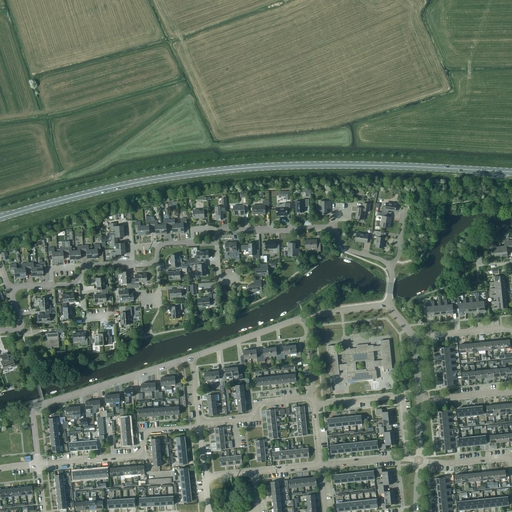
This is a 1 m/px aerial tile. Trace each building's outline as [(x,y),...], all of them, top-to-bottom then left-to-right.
[(285,200),(290,200),(290,191),(279,191),(279,196),(285,196),(285,200)] [(226,206),(225,195),(224,195),(224,198),(221,198),(222,205),(220,205),(220,206),(215,207),(216,220),(223,219),(223,214),(227,213),(226,206)] [(309,206),(309,199),(303,199),(303,201),(296,201),(296,212),(304,212),(304,206),(309,206)] [(327,209),(331,209),(330,201),(319,201),(320,214),(327,214),(327,209)] [(265,210),(269,210),(269,202),(263,202),(263,205),(253,205),(253,214),(265,213),(265,210)] [(287,209),(290,209),(290,203),(285,203),(281,204),(278,205),(277,205),(276,205),(277,215),(287,215),(287,209)] [(369,212),(370,204),(363,203),(362,208),(357,207),(355,218),(364,220),(365,211),(369,212)] [(395,204),(392,203),(387,203),(386,207),(383,206),(382,212),(388,213),(388,210),(394,211),(395,204)] [(244,211),(248,211),(248,204),(243,204),(243,205),(234,206),(234,214),(245,214),(244,211)] [(204,214),(208,214),(207,208),(202,208),(202,209),(193,210),(194,218),(204,218),(204,214)] [(381,226),(389,228),(391,217),(386,217),(387,213),(378,212),(378,215),(382,216),(381,226)] [(146,225),(144,226),(144,236),(146,235),(146,234),(150,234),(149,227),(152,227),(152,221),(152,217),(146,217),(146,225)] [(181,223),(178,223),(179,233),(184,233),(184,225),(187,224),(186,218),(181,219),(181,223)] [(161,223),(161,224),(161,234),(167,234),(166,226),(169,226),(169,219),(163,220),(164,223),(161,223)] [(173,232),(176,232),(176,233),(179,233),(178,223),(178,222),(175,222),(175,219),(169,219),(169,226),(173,225),(173,232)] [(158,220),(152,221),(152,227),(155,227),(156,233),(159,233),(159,234),(161,234),(161,224),(158,225),(158,220)] [(142,236),(144,236),(144,226),(143,224),(141,224),(140,221),(135,222),(135,228),(138,228),(139,234),(142,234),(142,236)] [(114,229),(114,232),(124,231),(124,229),(123,229),(123,225),(116,226),(116,223),(109,223),(110,229),(114,229)] [(108,241),(111,240),(117,240),(117,237),(123,237),(123,233),(125,233),(124,231),(114,232),(115,235),(110,235),(110,238),(108,238),(108,241)] [(375,247),(383,248),(384,238),(380,237),(381,232),(375,231),(375,234),(377,235),(377,237),(375,247)] [(363,242),(367,243),(368,235),(356,233),(355,241),(363,242)] [(113,249),(116,249),(126,248),(125,246),(124,246),(124,243),(117,243),(117,240),(111,240),(111,246),(113,246),(113,249)] [(316,240),(306,240),(306,248),(316,248),(316,251),(323,251),(323,243),(316,243),(316,240)] [(65,241),(65,247),(66,253),(69,253),(69,259),(72,259),(72,261),(75,260),(74,250),(74,248),(71,248),(71,246),(70,246),(69,241),(65,241)] [(272,248),(272,251),(279,251),(279,244),(275,244),(275,241),(265,241),(265,248),(272,248)] [(505,246),(500,247),(501,256),(507,256),(506,248),(510,247),(509,241),(504,241),(505,246)] [(236,256),(236,259),(239,259),(239,246),(236,246),(236,242),(226,242),(226,252),(230,252),(230,257),(236,256)] [(501,256),(500,247),(495,247),(494,242),(489,243),(490,249),(493,249),(494,257),(501,256)] [(249,245),(242,245),(242,250),(246,250),(246,252),(249,252),(249,254),(253,254),(253,258),(259,258),(259,251),(256,251),(256,244),(255,244),(255,243),(251,243),(251,244),(249,244),(249,245)] [(288,243),(288,256),(299,256),(299,248),(295,248),(295,243),(288,243)] [(94,249),(91,249),(92,259),(94,259),(94,258),(97,257),(97,251),(100,250),(100,244),(94,245),(94,249)] [(77,250),(74,250),(75,260),(77,260),(77,259),(80,259),(80,252),(83,252),(82,245),(77,246),(77,250)] [(90,258),(90,259),(92,259),(91,249),(91,247),(88,247),(88,245),(82,245),(83,252),(86,251),(86,258),(90,258)] [(58,262),(57,252),(54,252),(54,247),(48,248),(48,254),(51,254),(52,260),(55,260),(55,262),(58,262)] [(63,253),(66,253),(65,247),(60,247),(60,249),(57,249),(57,252),(58,262),(60,261),(60,260),(63,260),(63,253)] [(126,250),(126,248),(116,249),(116,252),(111,252),(112,258),(118,257),(118,254),(124,254),(124,250),(126,250)] [(194,256),(195,262),(201,262),(201,259),(208,258),(207,251),(197,252),(198,256),(194,256)] [(182,268),(187,268),(188,268),(187,264),(182,264),(182,262),(179,262),(178,255),(171,256),(172,266),(176,265),(176,268),(182,268)] [(36,265),(36,267),(37,277),(43,276),(42,268),(45,268),(45,262),(42,262),(42,259),(39,259),(39,264),(36,265)] [(195,262),(195,268),(198,268),(199,275),(206,274),(205,264),(201,265),(201,262),(195,262)] [(19,267),(19,268),(20,278),(22,278),(22,276),(25,276),(25,269),(28,269),(27,263),(22,263),(22,266),(19,267)] [(37,277),(36,267),(36,265),(33,265),(33,263),(27,263),(28,269),(31,269),(32,277),(37,277)] [(271,268),(276,267),(276,263),(260,264),(260,268),(255,268),(255,275),(259,275),(262,275),(268,275),(268,268),(271,267),(271,268)] [(18,278),(20,278),(19,268),(16,268),(16,264),(10,264),(11,270),(14,270),(14,277),(17,277),(18,278)] [(187,268),(182,268),(176,268),(176,272),(169,272),(170,279),(180,278),(179,274),(187,274),(187,268)] [(133,287),(132,279),(129,279),(129,272),(122,273),(122,283),(126,282),(127,288),(133,287)] [(135,279),(132,279),(133,287),(139,287),(138,281),(145,281),(145,274),(135,275),(135,279)] [(495,284),(495,283),(505,282),(504,276),(494,277),(495,282),(489,282),(490,285),(495,284)] [(96,279),(97,288),(101,288),(101,291),(107,291),(107,285),(104,285),(103,278),(96,279)] [(248,285),(249,292),(262,291),(261,280),(254,280),(254,284),(248,285)] [(496,291),(496,289),(505,288),(505,282),(495,283),(495,284),(495,288),(490,289),(490,291),(496,291)] [(187,285),(183,286),(177,286),(177,289),(170,290),(171,297),(181,296),(181,292),(187,292),(187,285)] [(491,298),(496,297),(496,295),(506,294),(505,288),(496,289),(496,291),(496,295),(491,295),(491,298)] [(135,298),(135,296),(134,295),(133,294),(132,294),(132,293),(128,293),(128,290),(118,291),(119,302),(122,302),(122,301),(132,300),(132,299),(133,299),(135,298)] [(108,297),(107,291),(101,291),(101,294),(94,295),(95,302),(105,301),(105,297),(108,297)] [(60,299),(60,305),(66,305),(66,302),(73,301),(72,294),(62,295),(63,299),(60,299)] [(209,302),(212,302),(211,294),(208,294),(208,298),(199,299),(199,306),(209,305),(209,302)] [(497,303),(497,302),(506,300),(506,294),(496,295),(496,297),(497,301),(491,301),(492,304),(497,303)] [(478,311),(485,311),(484,306),(487,306),(487,302),(484,302),(484,301),(479,301),(478,296),(475,297),(476,302),(477,301),(478,311)] [(478,311),(477,301),(476,302),(472,302),(472,297),(469,297),(470,302),(471,302),(472,312),(478,311)] [(45,308),(45,311),(51,311),(51,305),(48,305),(47,298),(40,298),(41,308),(45,308)] [(466,312),(465,303),(463,303),(460,303),(459,298),(457,298),(457,304),(458,303),(459,313),(466,312)] [(463,298),(463,303),(465,303),(466,312),(472,312),(471,302),(470,302),(466,303),(465,298),(463,298)] [(444,300),(444,305),(446,305),(447,314),(453,314),(453,309),(455,308),(454,300),(451,301),(451,304),(447,304),(447,299),(444,300)] [(446,305),(444,305),(441,305),(440,300),(438,300),(438,305),(439,305),(440,315),(447,314),(446,305)] [(497,302),(497,303),(497,307),(492,308),(492,310),(498,310),(497,309),(507,308),(506,300),(497,302)] [(433,306),(432,306),(428,306),(428,301),(425,302),(426,307),(427,307),(428,316),(434,316),(433,306)] [(431,301),(432,306),(433,306),(434,316),(440,315),(439,305),(438,305),(434,306),(434,301),(431,301)] [(179,310),(182,310),(182,303),(176,304),(176,307),(172,307),(172,317),(180,317),(179,310)] [(66,308),(66,305),(60,305),(60,311),(64,311),(64,318),(71,317),(70,307),(66,308)] [(128,316),(131,316),(131,308),(125,308),(125,313),(121,313),(121,323),(129,323),(128,316)] [(52,317),(51,311),(45,311),(45,314),(38,315),(39,322),(49,321),(48,317),(52,317)] [(57,333),(62,333),(62,329),(55,329),(55,333),(46,333),(47,348),(58,347),(57,333)] [(103,334),(98,334),(98,336),(99,343),(99,344),(106,344),(111,343),(111,336),(109,337),(109,330),(102,331),(103,334)] [(81,340),(81,345),(87,344),(87,336),(83,337),(83,332),(73,333),(74,340),(81,340)] [(374,366),(382,365),(383,370),(392,369),(392,368),(389,340),(380,341),(381,346),(368,347),(367,344),(356,345),(356,348),(337,350),(336,345),(327,346),(331,375),(339,374),(339,369),(347,368),(348,373),(347,373),(347,382),(377,379),(376,370),(375,370),(374,366)] [(296,345),(289,346),(290,354),(296,353),(297,358),(301,357),(300,350),(296,350),(296,345)] [(439,348),(440,354),(450,353),(450,352),(450,348),(454,348),(454,345),(449,346),(449,347),(439,348)] [(283,352),(280,352),(281,359),(285,359),(284,355),(290,354),(289,346),(283,346),(283,352)] [(276,347),(270,348),(270,356),(277,356),(277,360),(281,359),(280,352),(276,352),(276,347)] [(265,361),(265,359),(266,359),(266,357),(270,356),(270,348),(263,349),(264,354),(260,354),(261,362),(265,361)] [(251,359),(250,350),(243,351),(244,356),(240,357),(241,364),(245,363),(244,359),(251,359)] [(256,350),(250,350),(251,359),(257,358),(257,362),(261,362),(260,354),(256,355),(256,350)] [(451,359),(451,358),(450,354),(455,354),(455,351),(450,352),(450,353),(440,354),(441,360),(451,359)] [(0,361),(3,369),(14,365),(12,357),(8,359),(6,353),(1,355),(3,361),(0,361)] [(441,367),(451,366),(451,365),(451,361),(456,360),(455,358),(451,358),(451,359),(441,360),(441,367)] [(441,367),(442,373),(452,372),(452,371),(452,367),(456,367),(456,364),(451,365),(451,366),(441,367)] [(238,367),(231,368),(232,376),(238,376),(239,380),(242,379),(242,372),(238,372),(238,367)] [(225,369),(225,374),(222,374),(223,381),(226,381),(226,377),(232,376),(231,368),(225,369)] [(452,371),(452,372),(442,373),(443,379),(453,378),(453,377),(452,373),(457,373),(457,370),(452,371)] [(210,385),(212,384),(211,372),(204,373),(205,381),(209,380),(210,385)] [(168,390),(168,377),(160,377),(161,385),(165,385),(165,390),(168,390)] [(453,378),(443,379),(443,386),(454,385),(453,380),(458,379),(457,377),(453,377),(453,378)] [(149,396),(148,383),(141,383),(141,392),(145,392),(146,396),(149,396)] [(132,389),(124,389),(125,400),(125,402),(129,401),(129,400),(128,397),(133,397),(133,395),(132,389)] [(293,415),(296,414),(305,413),(304,406),(295,407),(296,412),(292,412),(293,415)] [(266,410),(267,417),(275,416),(275,411),(278,411),(278,409),(266,410)] [(382,413),(383,419),(393,418),(392,411),(384,412),(384,409),(377,409),(377,414),(382,413)] [(437,412),(438,418),(448,417),(448,416),(448,412),(452,412),(452,409),(447,409),(447,411),(437,412)] [(305,421),(305,413),(296,414),(296,419),(293,420),(293,422),(297,422),(305,421)] [(48,426),(50,426),(58,425),(59,425),(59,423),(63,422),(62,420),(64,419),(64,417),(60,417),(59,414),(52,415),(52,418),(49,419),(49,423),(48,423),(48,426)] [(439,424),(449,423),(449,422),(448,418),(453,418),(453,415),(448,416),(448,417),(438,418),(439,424)] [(279,416),(275,416),(267,417),(268,424),(276,424),(276,419),(279,418),(279,416)] [(378,424),(379,429),(386,428),(385,425),(393,424),(393,418),(383,419),(383,424),(378,424)] [(294,429),(297,429),(306,428),(305,421),(297,422),(297,426),(294,426),(294,429)] [(439,424),(439,431),(449,430),(449,429),(449,425),(454,424),(453,422),(449,422),(449,423),(439,424)] [(279,423),(276,424),(268,424),(268,432),(277,431),(276,426),(280,425),(279,423)] [(215,435),(224,434),(223,430),(227,429),(227,427),(215,428),(215,435)] [(307,435),(306,428),(297,429),(298,433),(294,434),(295,436),(307,435)] [(394,431),(386,432),(386,428),(379,429),(379,433),(379,434),(383,433),(383,439),(385,439),(395,437),(394,431)] [(449,429),(449,430),(439,431),(440,437),(450,436),(450,435),(449,431),(454,430),(454,428),(449,429)] [(280,430),(277,431),(268,432),(269,439),(278,438),(277,433),(280,433),(280,430)] [(215,435),(216,442),(225,442),(224,437),(228,436),(227,434),(224,434),(215,435)] [(440,437),(441,443),(451,442),(451,441),(450,437),(455,437),(455,434),(450,435),(450,436),(440,437)] [(396,444),(395,437),(385,439),(385,443),(380,444),(381,449),(388,448),(387,445),(396,444)] [(256,448),(264,447),(264,442),(267,442),(267,440),(255,441),(256,448)] [(225,442),(216,442),(217,450),(226,449),(225,444),(228,444),(228,441),(225,442)] [(451,441),(451,442),(441,443),(441,450),(451,449),(451,444),(456,443),(455,441),(451,441)] [(300,446),(301,449),(302,458),(309,457),(308,448),(303,449),(303,445),(300,446)] [(295,458),(302,458),(301,449),(296,450),(296,446),(293,446),(294,450),(295,458)] [(256,448),(256,455),(265,454),(265,449),(268,449),(268,447),(264,447),(256,448)] [(286,447),(287,451),(287,459),(295,458),(294,450),(289,450),(289,447),(286,447)] [(273,461),(280,460),(279,451),(275,452),(274,448),(272,449),(273,461)] [(279,448),(279,451),(280,460),(287,459),(287,451),(282,451),(281,448),(279,448)] [(233,453),(234,457),(235,465),(242,464),(241,456),(236,456),(236,453),(233,453)] [(228,466),(227,457),(222,458),(222,454),(219,454),(221,466),(228,466)] [(228,466),(235,465),(234,457),(229,457),(229,454),(226,454),(227,457),(228,466)] [(265,454),(256,455),(257,462),(266,462),(265,456),(269,456),(268,454),(265,454)] [(382,473),(383,478),(393,477),(392,470),(384,471),(384,468),(377,469),(377,474),(382,473)] [(435,478),(436,484),(445,483),(445,482),(445,478),(450,478),(450,475),(444,476),(445,477),(435,478)] [(394,483),(393,477),(383,478),(383,483),(378,484),(379,488),(386,488),(385,484),(394,483)] [(445,482),(445,483),(436,484),(436,491),(446,490),(446,489),(446,484),(451,484),(450,482),(445,482)] [(384,493),(385,498),(395,497),(394,490),(392,490),(386,491),(386,488),(379,488),(379,493),(384,493)] [(446,489),(446,490),(436,491),(437,497),(447,496),(447,495),(446,491),(451,491),(451,488),(446,489)] [(447,502),(447,501),(447,497),(452,497),(452,494),(447,495),(447,496),(437,497),(438,503),(447,502)] [(396,503),(395,497),(385,498),(385,503),(380,504),(381,508),(388,508),(387,504),(396,503)] [(438,503),(438,510),(448,509),(448,508),(448,504),(452,503),(452,501),(447,501),(447,502),(438,503)]
